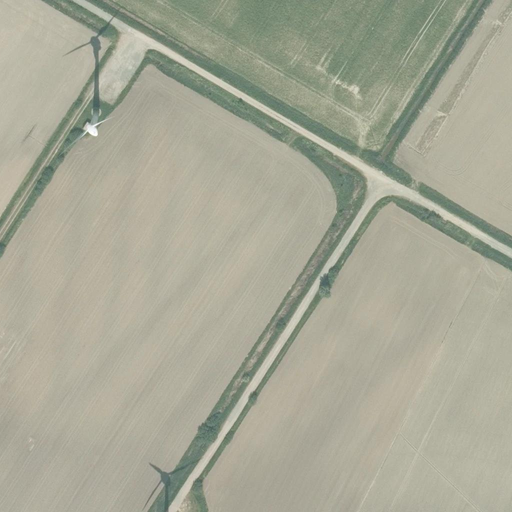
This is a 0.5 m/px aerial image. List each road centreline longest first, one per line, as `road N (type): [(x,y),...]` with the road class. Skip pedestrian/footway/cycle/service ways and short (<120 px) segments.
road 1 (unclassified): [(511,251),(86,0)]
road 2 (track): [(158,511),(376,170)]
road 3 (track): [(0,220),(125,23)]
